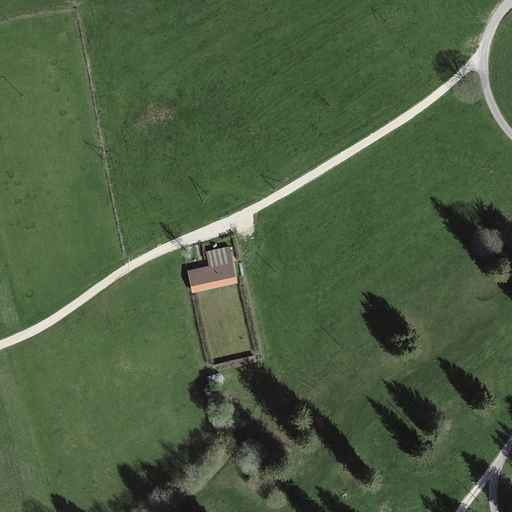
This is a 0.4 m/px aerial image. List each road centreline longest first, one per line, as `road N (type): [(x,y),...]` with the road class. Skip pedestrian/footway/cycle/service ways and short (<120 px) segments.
road 1 (track): [(0,348),(177,240),(245,212),(390,130),(480,61)]
road 2 (track): [(511,136),(489,99),(480,61),(510,0)]
